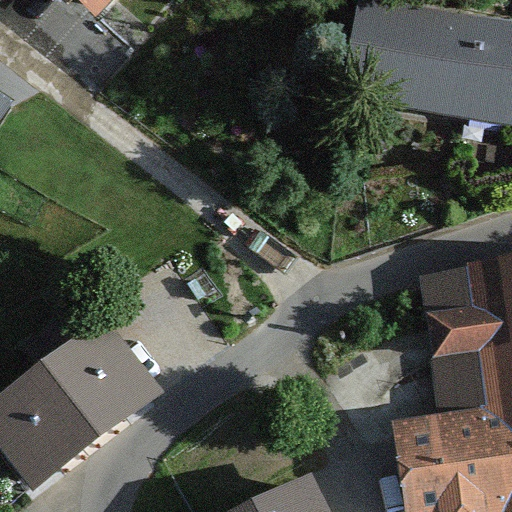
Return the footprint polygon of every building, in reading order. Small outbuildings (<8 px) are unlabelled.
[(114,0),(75,0),(96,19),(114,0)] [(511,29),(363,3),(346,99),(511,128),(511,29)] [(0,95),(0,126),(14,105),(0,95)] [(457,436),(399,444),(408,511),(511,511),(511,281),(436,292),(457,436)] [(49,378),(0,414),(0,462),(26,498),(157,399),(87,307),(28,351),(49,378)]
